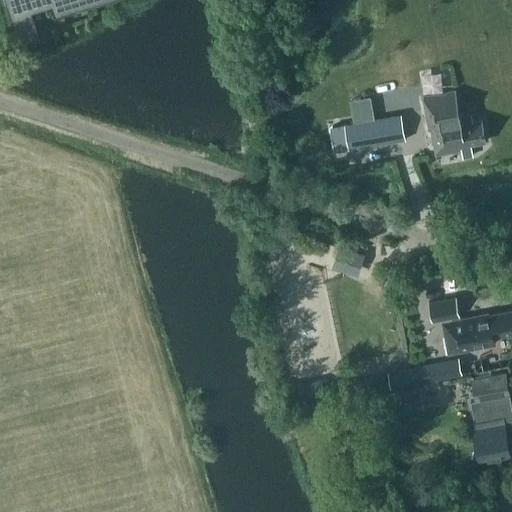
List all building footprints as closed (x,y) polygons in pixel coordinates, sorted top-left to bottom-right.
[(4,0),(19,46),(41,39),(32,11),(51,6),(54,16),(106,0),(4,0)] [(423,95),(436,161),(460,156),(462,163),(472,161),(470,150),(485,147),(481,126),(471,127),(469,113),(460,115),(456,89),(423,95)] [(348,148),(349,154),(405,145),(401,120),(345,129),(348,148)] [(348,148),(345,129),(344,124),(332,126),(336,150),(348,148)] [(332,267),(357,275),(364,253),(340,245),(332,267)] [(424,303),(428,322),(455,317),(452,298),(424,303)] [(511,312),(490,316),(489,311),(441,320),(447,354),(495,345),(494,338),(511,334),(511,312)] [(424,363),(427,380),(461,374),(458,357),(424,363)] [(475,400),(510,394),(506,372),(472,378),(475,400)] [(306,381),(285,384),(288,403),(309,399),(306,381)] [(394,389),(396,402),(415,398),(413,386),(394,389)] [(511,429),(507,430),(505,416),(475,422),(480,452),(493,449),(495,459),(511,456),(511,429)]
